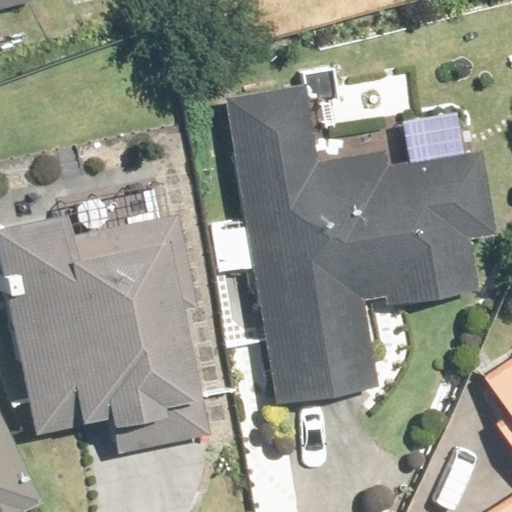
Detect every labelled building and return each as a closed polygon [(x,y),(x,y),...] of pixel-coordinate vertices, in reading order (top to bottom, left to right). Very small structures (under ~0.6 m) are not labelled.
[(115,0),(67,0),(75,37),(121,27),(115,0)] [(295,81),(213,96),(267,397),(358,381),(343,297),(377,291),(378,302),(466,286),(458,244),(485,239),(468,146),(378,162),(375,145),(309,157),(295,81)] [(48,210),(0,218),(0,344),(17,432),(82,419),(88,450),(191,431),(167,308),(177,306),(160,214),(53,235),(48,210)] [(467,511),(511,511),(511,351),(470,378),(499,423),(479,435),(511,484),(467,511)] [(0,511),(8,511),(35,500),(20,468),(0,426),(0,511)]
